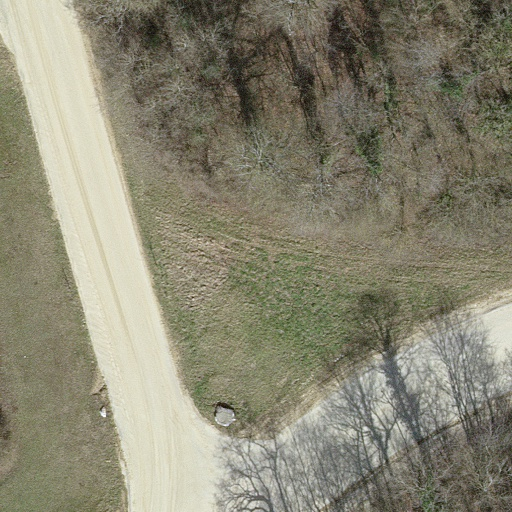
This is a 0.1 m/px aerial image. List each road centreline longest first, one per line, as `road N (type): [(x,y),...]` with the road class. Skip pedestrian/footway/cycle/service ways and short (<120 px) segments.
road 1 (track): [(33,0),(177,511)]
road 2 (track): [(252,511),(357,432),(511,356)]
